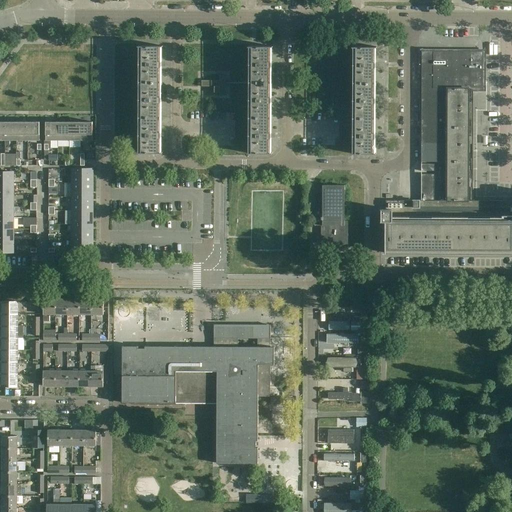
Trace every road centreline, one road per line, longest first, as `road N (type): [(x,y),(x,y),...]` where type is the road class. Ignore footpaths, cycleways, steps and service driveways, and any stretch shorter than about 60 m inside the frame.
road 1 (residential): [(310,511),(313,283)]
road 2 (residential): [(105,266),(208,267),(216,256),(218,164)]
road 3 (residential): [(0,407),(102,410),(107,511)]
road 4 (residential): [(374,166),(406,162),(410,150),(414,17)]
road 5 (residential): [(285,165),(286,17)]
road 6 (residential): [(105,163),(105,15)]
road 7 (residential): [(174,164),(175,17)]
road 8 (residential): [(511,275),(373,275)]
